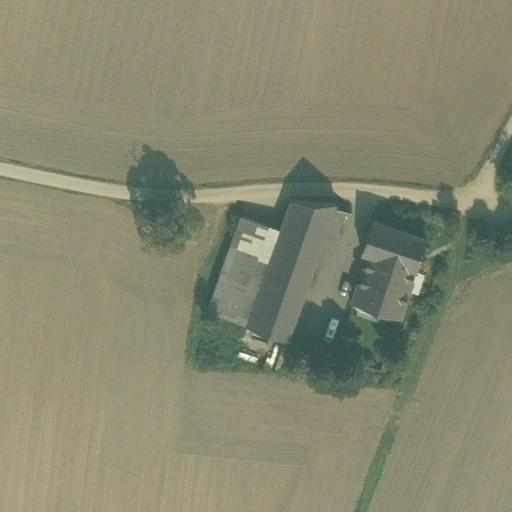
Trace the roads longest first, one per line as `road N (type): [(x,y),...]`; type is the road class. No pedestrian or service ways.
road 1 (unclassified): [(474,205),(296,186),(163,199),(0,166)]
road 2 (track): [(364,511),(474,205)]
